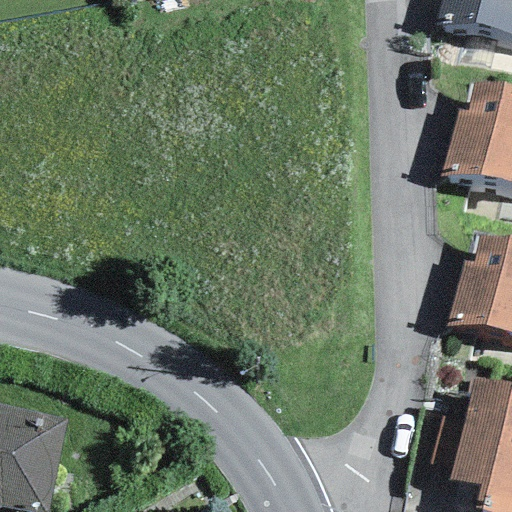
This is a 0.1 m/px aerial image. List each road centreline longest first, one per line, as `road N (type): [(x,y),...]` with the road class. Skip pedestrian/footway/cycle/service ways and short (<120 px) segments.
road 1 (residential): [(303,511),(372,451),(396,392),(384,0)]
road 2 (secondary): [(284,511),(256,460),(191,389),(70,326),(0,306)]
